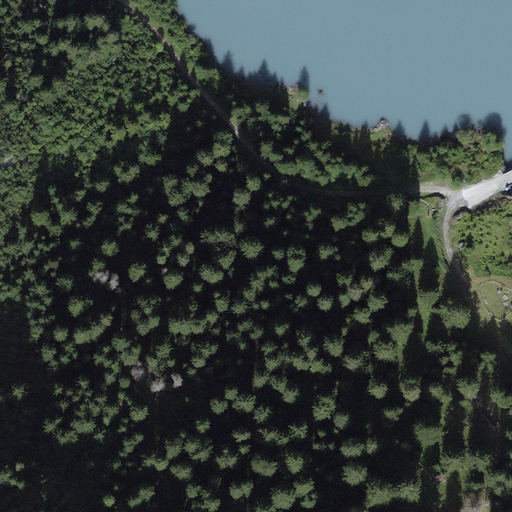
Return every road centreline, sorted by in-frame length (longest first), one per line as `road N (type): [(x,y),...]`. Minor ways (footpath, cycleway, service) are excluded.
road 1 (track): [(122,0),(267,168),(294,184),(361,193),(425,187),(460,196),(511,177)]
road 2 (track): [(477,308),(447,248),(446,223),(460,196)]
